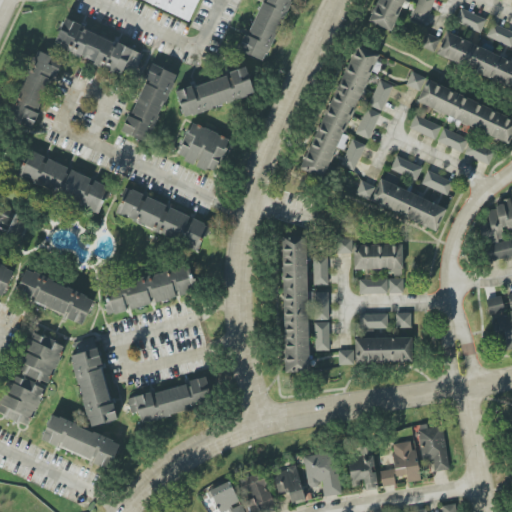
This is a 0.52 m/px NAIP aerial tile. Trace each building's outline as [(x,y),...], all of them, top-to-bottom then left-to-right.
[(202,0),(143,0),(194,20),(202,0)] [(289,0),(260,0),(241,52),(265,62),(289,0)] [(405,0),(379,0),(371,23),(393,31),(405,0)] [(433,0),(417,0),(411,18),(426,23),(433,0)] [(486,19),(460,8),(454,22),(481,33),(486,19)] [(142,52),(63,21),(53,47),(132,78),(142,52)] [(511,45),(511,31),(491,22),(485,36),(511,48),(511,45)] [(434,53),(440,39),(426,33),(420,47),(434,53)] [(511,61),(445,33),(436,55),(511,88),(511,61)] [(300,170),(322,179),(336,146),(342,149),(348,136),(343,134),(378,55),(355,45),(300,170)] [(32,131),(60,60),(35,50),(8,121),(32,131)] [(175,74),(149,64),(123,133),(149,143),(175,74)] [(175,91),(183,116),(254,95),(246,70),(175,91)] [(405,85),(419,91),(425,77),(411,71),(405,85)] [(383,111),(391,85),(377,80),(369,106),(383,111)] [(511,118),(426,80),(416,102),(508,143),(511,133),(511,118)] [(355,133),(368,139),(380,114),(366,107),(355,133)] [(435,140),(441,126),(414,115),(409,129),(435,140)] [(229,139),(190,122),(175,156),(206,170),(207,168),(215,172),(229,139)] [(437,142),(462,153),(468,139),(443,128),(437,142)] [(340,166),(353,172),(365,145),(351,139),(340,166)] [(469,141),(464,154),(489,165),(494,152),(469,141)] [(17,178),(101,212),(111,185),(27,152),(17,178)] [(415,182),(422,168),(396,156),(390,169),(415,182)] [(448,194),(452,180),(425,172),(421,186),(448,194)] [(437,231),(446,208),(380,180),(370,202),(437,231)] [(355,196),(371,201),(375,186),(359,181),(355,196)] [(114,214),(198,250),(209,224),(125,189),(114,214)] [(487,261),(511,256),(511,246),(511,239),(503,241),(500,229),(511,226),(511,189),(509,190),(511,202),(485,208),(488,224),(480,226),(487,261)] [(29,218),(0,206),(0,234),(19,242),(29,218)] [(284,373),(309,372),(306,238),(281,238),(284,373)] [(352,239),(332,239),(333,254),(352,253),(352,239)] [(402,271),(402,245),(354,245),(354,271),(402,271)] [(313,285),(327,285),(328,257),(314,257),(313,285)] [(14,268),(0,262),(0,295),(3,297),(14,268)] [(196,291),(189,266),(101,290),(108,316),(196,291)] [(82,325),(94,299),(25,269),(15,294),(67,316),(66,319),(82,325)] [(403,293),(402,279),(359,280),(360,294),(403,293)] [(312,293),(313,320),(329,320),(328,292),(312,293)] [(511,293),(507,294),(509,306),(509,309),(503,307),(501,296),(487,299),(499,351),(511,348),(511,293)] [(411,328),(411,313),(395,313),(395,328),(411,328)] [(359,315),(359,332),(387,331),(387,314),(359,315)] [(329,322),(314,322),(314,351),(329,351),(329,322)] [(0,414),(27,427),(47,385),(46,385),(65,346),(33,332),(0,401),(0,414)] [(411,337),(353,339),(354,351),(338,351),(339,365),(354,365),(354,363),(412,361),(411,337)] [(71,355),(88,427),(115,421),(98,348),(71,355)] [(127,399),(131,414),(138,412),(140,423),(213,405),(206,377),(188,381),(188,384),(127,399)] [(41,441),(59,447),(59,448),(95,461),(93,465),(109,470),(120,441),(50,416),(41,441)] [(448,470),(443,426),(427,428),(426,424),(418,425),(422,461),(433,460),(434,472),(448,470)] [(348,465),(352,487),(362,485),(363,491),(377,489),(369,442),(357,444),(360,463),(348,465)] [(380,471),(382,486),(395,485),(394,477),(406,476),(407,483),(420,481),(416,450),(411,450),(410,442),(391,444),(394,469),(380,471)] [(340,494),(333,451),(303,456),(308,487),(321,485),(323,497),(340,494)] [(304,500),(296,466),(272,472),(277,493),(288,491),(291,503),(304,500)] [(238,480),(244,499),(245,499),(248,511),(257,511),(273,507),(262,472),(238,480)] [(243,511),(240,504),(239,504),(230,481),(209,491),(217,511),(224,511),(227,511),(243,511)]
